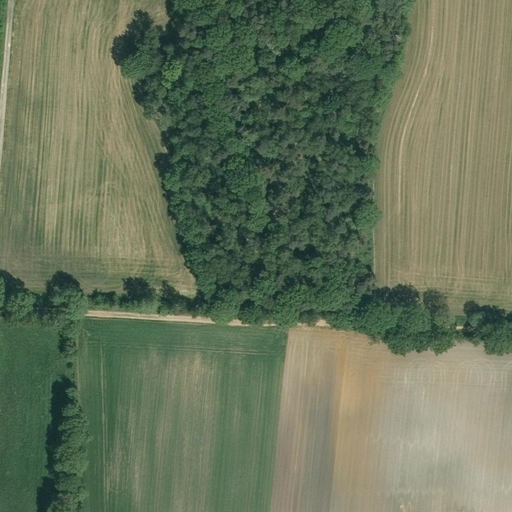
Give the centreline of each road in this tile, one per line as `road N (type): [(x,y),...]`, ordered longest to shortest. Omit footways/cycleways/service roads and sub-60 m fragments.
road 1 (track): [(511,331),(0,308)]
road 2 (track): [(10,0),(0,126)]
